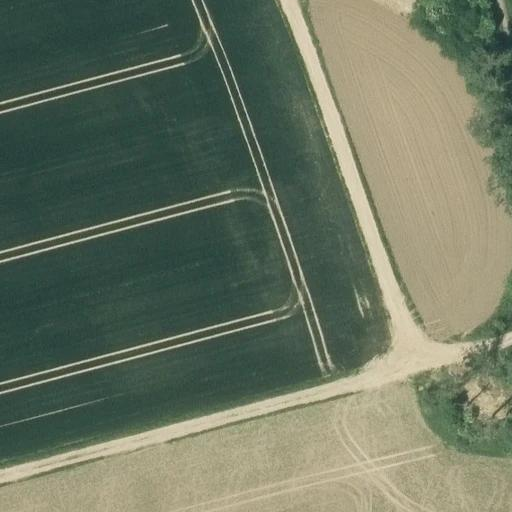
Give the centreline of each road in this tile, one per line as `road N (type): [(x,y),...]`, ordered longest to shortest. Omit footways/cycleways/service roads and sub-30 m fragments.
road 1 (track): [(511,336),(425,367),(0,480)]
road 2 (track): [(425,367),(281,0)]
